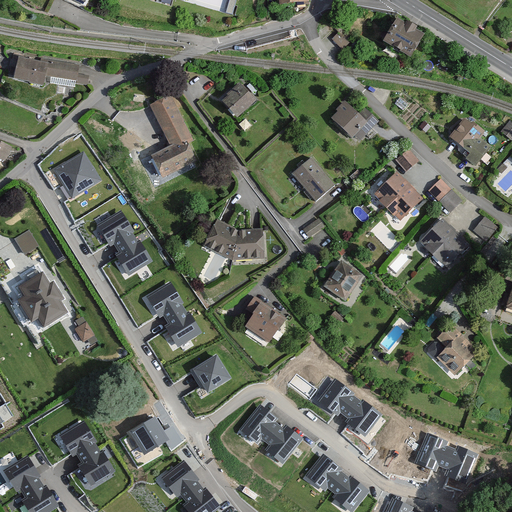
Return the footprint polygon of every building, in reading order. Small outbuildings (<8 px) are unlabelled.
[(419,34),(394,17),(378,41),(404,57),(419,34)] [(344,31),(334,40),(343,49),(353,40),(344,31)] [(45,62),(16,56),(11,78),(40,84),(45,62)] [(79,64),(45,58),(47,74),(77,79),(77,83),(88,85),(89,75),(78,73),(79,64)] [(239,83),(220,100),(235,118),(255,101),(239,83)] [(194,141),(170,94),(149,105),(169,144),(149,154),(162,178),(198,159),(190,143),(194,141)] [(344,101),(329,116),(352,137),(353,136),(359,142),(379,121),(365,107),(358,114),(344,101)] [(485,134),(463,118),(448,137),(469,153),(465,158),(476,167),(491,146),(481,139),(485,134)] [(511,120),(502,131),(511,139),(511,120)] [(10,146),(0,140),(0,158),(3,160),(10,146)] [(81,149),(53,167),(71,197),(100,180),(81,149)] [(410,149),(398,159),(407,171),(420,161),(410,149)] [(335,184),(311,157),(291,174),(315,201),(335,184)] [(422,198),(396,172),(373,195),(400,221),(422,198)] [(464,201),(441,179),(429,192),(452,213),(464,201)] [(124,206),(97,222),(130,272),(155,256),(124,206)] [(487,241),(499,227),(485,215),(473,229),(487,241)] [(469,243),(441,218),(420,242),(447,267),(469,243)] [(237,230),(215,219),(203,244),(231,259),(263,257),(262,230),(237,230)] [(319,219),(305,227),(311,237),(324,230),(319,219)] [(32,229),(15,238),(24,254),(40,245),(32,229)] [(341,259),(323,285),(345,300),(363,274),(341,259)] [(42,271),(18,286),(23,295),(17,299),(31,321),(38,317),(44,327),(68,312),(60,298),(64,296),(53,279),(49,282),(42,271)] [(168,274),(144,290),(180,350),(206,332),(168,274)] [(259,301),(243,324),(267,341),(284,318),(259,301)] [(87,320),(75,329),(85,342),(97,333),(87,320)] [(451,323),(426,347),(454,375),(478,351),(451,323)] [(230,378),(216,355),(194,368),(208,391),(230,378)] [(338,382),(319,405),(337,419),(340,415),(349,421),(346,425),(361,437),(379,414),(362,401),(360,404),(352,397),(354,394),(338,382)] [(261,405),(242,428),(260,443),(263,439),(271,445),(268,449),(283,461),(302,439),(285,426),(283,428),(275,421),(277,419),(261,405)] [(85,416),(59,431),(72,455),(78,452),(83,462),(80,464),(91,483),(115,470),(103,448),(100,450),(95,441),(98,439),(85,416)] [(168,441),(154,417),(132,430),(146,454),(168,441)] [(232,456),(243,443),(228,430),(217,442),(232,456)] [(428,434),(417,462),(438,470),(440,466),(449,470),(447,474),(466,481),(477,455),(457,447),(456,450),(446,446),(447,442),(428,434)] [(28,455),(2,470),(16,494),(22,491),(27,500),(24,502),(30,511),(51,511),(59,508),(47,486),(44,488),(38,479),(42,477),(28,455)] [(326,455),(307,478),(325,492),(328,488),(336,495),(333,498),(348,511),(366,489),(350,475),(348,478),(339,471),(342,468),(326,455)] [(185,460),(161,479),(177,500),(182,497),(189,505),(186,508),(189,511),(217,511),(222,509),(207,490),(204,492),(198,483),(201,481),(185,460)] [(393,499),(386,511),(412,511),(410,511),(412,508),(393,499)]
